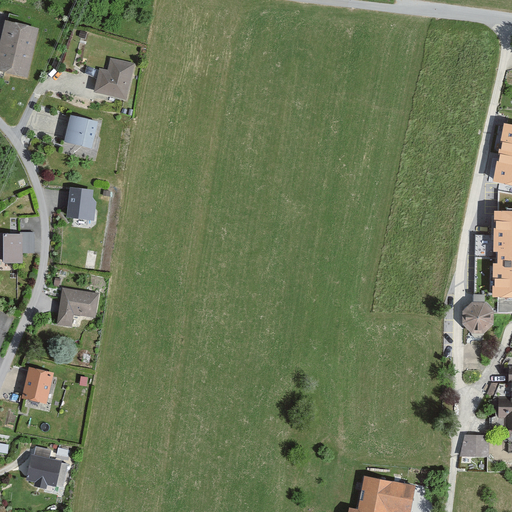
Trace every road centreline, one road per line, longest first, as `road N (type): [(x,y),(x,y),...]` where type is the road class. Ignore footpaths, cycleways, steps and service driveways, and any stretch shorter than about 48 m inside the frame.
road 1 (residential): [(497,22),(510,50),(465,245),(448,511)]
road 2 (residential): [(0,121),(34,171),(47,265),(0,387)]
road 3 (residential): [(306,0),(497,22)]
